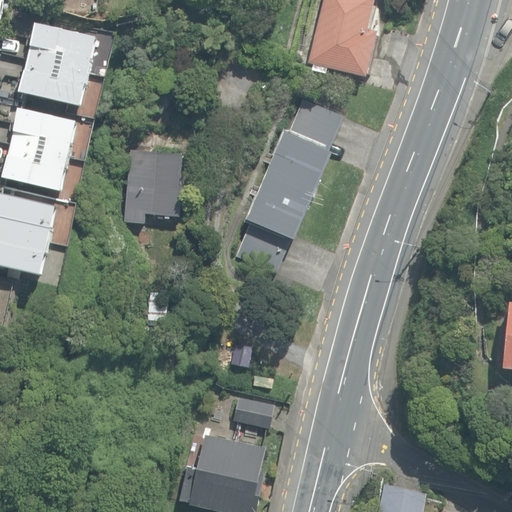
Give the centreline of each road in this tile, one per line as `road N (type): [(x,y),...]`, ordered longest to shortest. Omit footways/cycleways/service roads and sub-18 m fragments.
road 1 (tertiary): [(466,0),(336,412)]
road 2 (residential): [(336,412),(496,511)]
